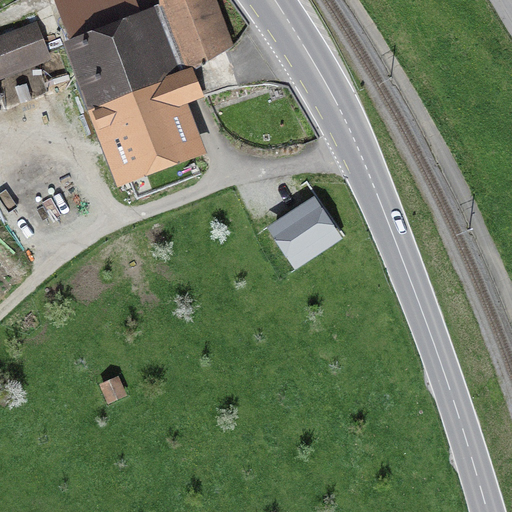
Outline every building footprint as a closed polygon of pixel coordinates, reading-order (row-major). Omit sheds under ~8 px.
[(141,0),(60,0),(73,35),(63,38),(114,187),(210,154),(192,100),(207,95),(197,66),(177,73),(155,6),(145,9),(141,0)] [(162,0),(164,5),(155,6),(177,73),(197,66),(231,47),(216,0),(162,0)] [(0,77),(51,58),(38,25),(0,39),(0,101),(4,100),(0,89),(0,77)] [(343,240),(301,182),(261,211),(303,269),(343,240)] [(107,406),(132,397),(124,375),(99,384),(107,406)]
